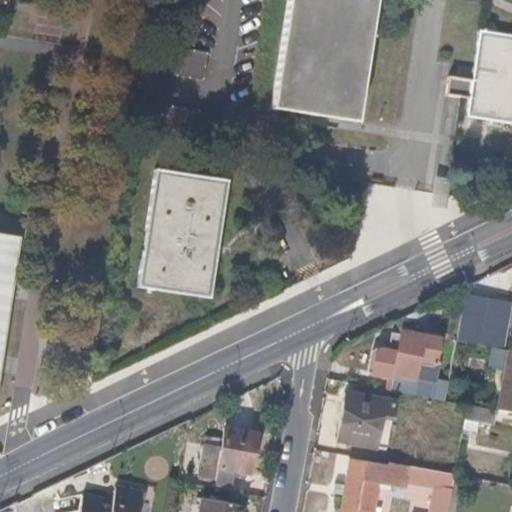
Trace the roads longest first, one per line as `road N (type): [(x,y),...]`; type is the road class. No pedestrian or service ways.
road 1 (residential): [(312,322),(0,475)]
road 2 (residential): [(511,229),(312,322)]
road 3 (residential): [(312,322),(281,511)]
